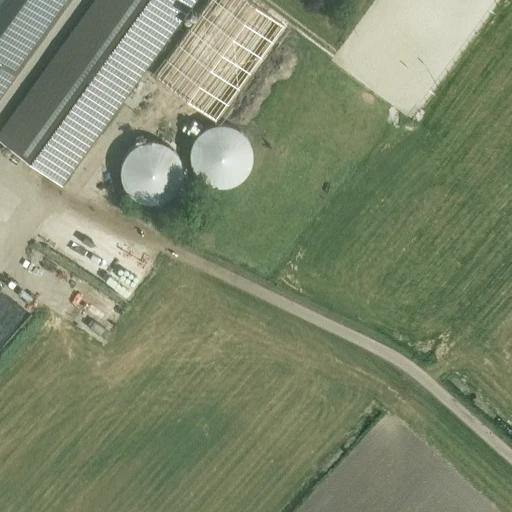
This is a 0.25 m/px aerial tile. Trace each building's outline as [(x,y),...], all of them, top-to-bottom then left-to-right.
[(195,0),(95,0),(0,132),(0,140),(61,185),(195,0)] [(0,0),(0,96),(66,5),(69,0),(0,0)] [(215,114),(283,26),(248,0),(237,0),(174,83),(215,114)] [(217,184),(228,185),(237,183),(246,178),(252,170),(255,161),(256,152),(253,142),(247,134),(238,128),(228,126),(217,127),(208,132),(200,141),(197,151),(197,161),(201,171),(208,179),(217,184)] [(122,171),(124,182),(128,191),(135,198),(144,203),(154,204),(164,203),(173,198),(181,189),(185,178),(184,167),(180,156),(172,148),(162,143),(151,142),(140,145),(131,151),(125,160),(122,171)] [(143,258),(152,243),(81,199),(71,215),(143,258)] [(57,213),(44,231),(120,282),(133,264),(57,213)] [(0,344),(12,332),(21,317),(4,299),(0,302),(0,344)]
